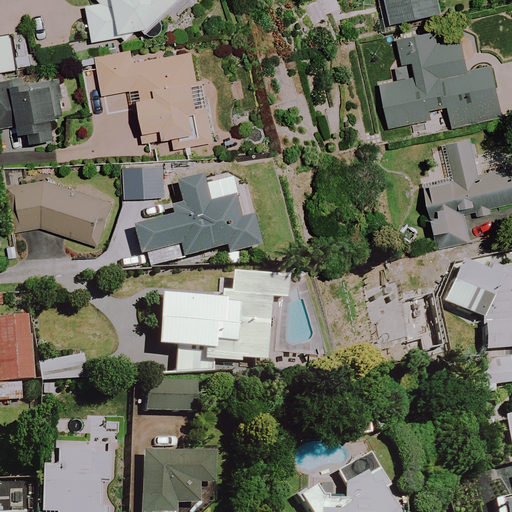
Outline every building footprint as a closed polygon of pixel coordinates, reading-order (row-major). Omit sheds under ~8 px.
[(100,0),(104,4),(88,7),(94,44),(127,38),(125,32),(153,30),(182,0),(100,0)] [(444,13),(441,0),(387,0),(393,24),(444,13)] [(0,74),(20,71),(15,34),(0,36),(0,74)] [(438,46),(436,35),(399,42),(403,65),(395,67),(398,81),(381,84),(391,129),(432,120),(430,111),(449,107),(453,126),(500,116),(489,68),(472,71),(465,40),(438,46)] [(204,113),(196,53),(134,61),(133,53),(99,58),(104,95),(141,90),(146,132),(164,130),(165,139),(196,135),(193,114),(204,113)] [(0,129),(20,128),(20,134),(31,133),(32,143),(59,141),(57,119),(66,119),(63,79),(0,84),(0,129)] [(466,213),(477,211),(478,218),(491,215),(490,209),(511,204),(511,170),(481,176),(474,141),(444,147),(450,179),(426,184),(439,249),(472,243),(466,213)] [(152,198),(152,164),(126,165),(127,199),(152,198)] [(208,205),(202,178),(176,185),(182,208),(168,211),(170,219),(132,228),(139,255),(178,246),(181,259),(225,249),(226,256),(259,248),(252,219),(240,222),(234,199),(208,205)] [(55,182),(7,190),(17,233),(43,227),(98,246),(112,204),(55,182)] [(511,267),(487,265),(484,273),(460,263),(441,304),(481,321),(482,351),(511,350),(511,267)] [(286,277),(229,275),(228,300),(157,298),(155,349),(174,350),(173,374),(208,375),(209,362),(283,365),(286,277)] [(0,383),(31,382),(27,319),(0,320),(0,383)] [(85,380),(83,358),(38,362),(40,384),(85,380)] [(511,384),(509,359),(490,360),(491,377),(478,378),(479,394),(495,393),(494,385),(511,384)] [(0,404),(20,404),(19,384),(0,384),(0,404)] [(199,385),(146,384),(145,413),(198,414),(199,385)] [(370,435),(366,414),(350,417),(354,437),(370,435)] [(97,447),(64,446),(63,462),(48,462),(47,508),(62,509),(61,511),(113,511),(114,504),(105,504),(105,479),(115,479),(116,451),(97,451),(97,447)] [(212,486),(213,457),(143,453),(139,511),(194,511),(196,485),(212,486)] [(320,511),(394,511),(372,471),(338,489),(349,509),(320,509),(320,511)]
